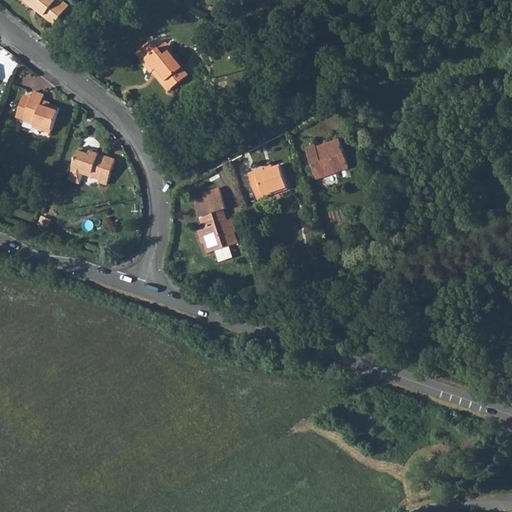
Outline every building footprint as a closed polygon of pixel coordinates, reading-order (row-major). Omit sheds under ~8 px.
[(54,25),(69,5),(62,0),(56,0),(56,1),(55,0),(22,0),(28,4),(30,3),(38,9),(37,11),(54,25)] [(28,4),(37,11),(38,9),(30,3),(28,4)] [(151,40),(136,53),(143,61),(142,61),(151,73),(152,72),(155,69),(160,75),(178,60),(170,50),(165,54),(159,48),(158,48),(151,40)] [(166,41),(159,48),(165,54),(170,50),(172,48),(166,41)] [(189,74),(178,60),(160,75),(158,76),(169,90),(189,74)] [(155,69),(152,72),(156,78),(158,76),(160,75),(155,69)] [(158,76),(156,78),(167,91),(169,90),(158,76)] [(34,91),(31,98),(24,120),(34,123),(33,127),(51,133),(58,110),(49,108),(51,103),(42,100),(44,94),(34,91)] [(24,120),(31,98),(24,96),(16,118),(24,120)] [(339,139),(324,144),(324,146),(317,148),(316,146),(315,144),(306,147),(317,178),(348,167),(339,139)] [(89,154),(78,151),(69,180),(80,184),(85,170),(102,175),(100,182),(108,184),(116,159),(90,151),(89,154)] [(279,163),(272,166),(265,169),(264,166),(248,172),(258,199),(264,196),(264,193),(287,185),(279,163)] [(288,188),(287,185),(264,193),(264,196),(288,188)] [(204,196),(194,200),(202,228),(197,230),(201,244),(204,243),(208,241),(212,252),(239,243),(235,232),(237,232),(233,218),(228,220),(225,209),(227,208),(220,188),(203,193),(204,196)] [(208,241),(204,243),(207,253),(212,252),(208,241)]
